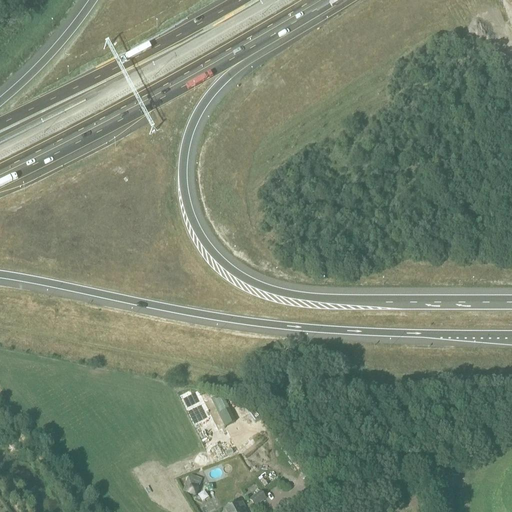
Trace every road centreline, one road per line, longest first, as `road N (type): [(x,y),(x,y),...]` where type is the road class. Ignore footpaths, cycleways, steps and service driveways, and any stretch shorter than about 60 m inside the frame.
road 1 (motorway): [(511,303),(274,294),(231,273),(193,227),(183,172),(194,130),(235,76),(336,0)]
road 2 (motorway): [(0,275),(277,326),(511,333)]
road 3 (motorway): [(0,171),(316,0)]
road 4 (motorway): [(254,0),(0,136)]
road 5 (unclassified): [(343,511),(511,423)]
road 6 (motorway): [(93,0),(0,101)]
